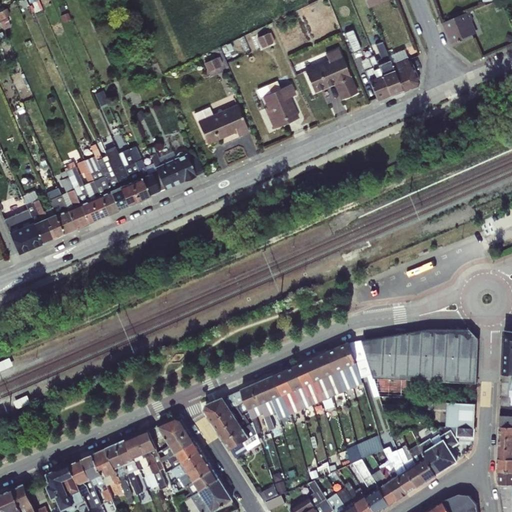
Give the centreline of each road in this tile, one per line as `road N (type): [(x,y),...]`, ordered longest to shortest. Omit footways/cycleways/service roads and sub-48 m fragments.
road 1 (residential): [(454,88),(0,282)]
road 2 (residential): [(183,396),(343,327),(417,316)]
road 3 (residential): [(0,476),(183,396)]
road 4 (residential): [(485,464),(489,316)]
road 5 (residential): [(183,396),(255,511)]
